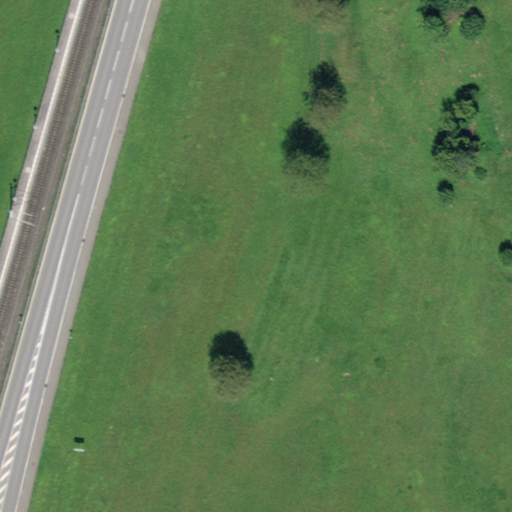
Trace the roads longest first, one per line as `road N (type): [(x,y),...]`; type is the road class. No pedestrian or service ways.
road 1 (secondary): [(134,0),(43,329)]
road 2 (secondary): [(9,511),(43,329)]
